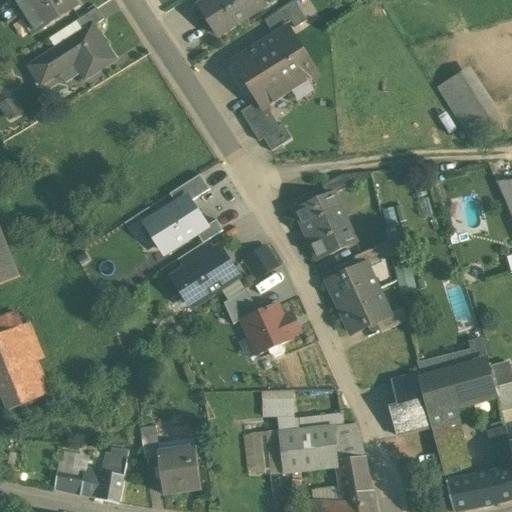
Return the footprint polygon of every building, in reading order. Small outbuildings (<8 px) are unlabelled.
[(12,0),(0,8),(0,12),(8,25),(20,17),(33,36),(44,29),(44,30),(81,6),(76,0),(12,0)] [(208,0),(198,7),(217,37),(264,7),(259,0),(208,0)] [(307,22),(294,3),(264,22),(272,34),(291,22),(295,29),(307,22)] [(97,9),(77,22),(83,33),(93,26),(93,27),(104,21),(97,9)] [(83,33),(29,68),(41,87),(74,65),(85,81),(115,61),(93,27),(93,26),(83,33)] [(288,29),(234,63),(258,102),(263,110),(267,108),(317,76),(288,29)] [(437,89),(471,143),(482,137),(498,127),(505,123),(470,68),(437,89)] [(263,110),(258,102),(240,113),(259,142),(263,140),(271,153),(291,140),(282,125),(279,127),(267,108),(263,110)] [(504,135),(498,127),(482,137),(487,145),(504,135)] [(342,176),(321,186),(326,197),(332,195),(355,184),(351,175),(342,176)] [(200,177),(171,195),(177,205),(187,198),(190,203),(209,191),(200,177)] [(511,181),(495,183),(511,220),(511,181)] [(326,197),(296,211),(307,236),(344,219),(332,195),(326,197)] [(177,205),(148,224),(167,254),(197,235),(207,229),(207,228),(190,203),(187,198),(177,205)] [(344,219),(307,236),(319,261),(356,244),(344,219)] [(222,232),(216,222),(207,228),(207,229),(197,235),(203,245),(222,232)] [(0,227),(0,285),(20,278),(0,227)] [(387,244),(354,258),(359,269),(366,266),(367,268),(390,257),(387,244)] [(220,249),(176,277),(184,289),(182,297),(190,299),(196,307),(239,279),(229,263),(224,266),(215,254),(221,250),(220,249)] [(264,249),(246,261),(259,281),(277,269),(264,249)] [(359,269),(328,284),(340,309),(378,292),(367,268),(366,266),(359,269)] [(247,290),(225,305),(234,325),(242,322),(258,315),(247,290)] [(378,292),(340,309),(352,335),(376,323),(390,317),(389,315),(378,292)] [(258,315),(242,322),(258,357),(269,352),(271,356),(275,359),(283,355),(284,350),(282,346),(293,341),(291,337),(297,334),(289,318),(284,320),(277,306),(258,315)] [(390,317),(376,323),(381,334),(406,323),(403,309),(389,315),(390,317)] [(0,318),(0,336),(22,328),(16,313),(0,318)] [(32,325),(22,328),(37,364),(46,361),(32,325)] [(22,328),(0,336),(0,387),(9,409),(49,394),(37,364),(22,328)] [(421,381),(420,382),(425,400),(428,414),(455,407),(496,396),(495,390),(488,363),(421,381)] [(419,376),(393,382),(399,406),(400,407),(425,400),(420,382),(419,381),(421,381),(419,376)] [(511,385),(495,390),(501,413),(511,410),(511,385)] [(262,394),(263,421),(295,420),(295,393),(262,394)] [(224,422),(223,394),(204,395),(208,422),(224,422)] [(263,421),(262,394),(223,394),(224,422),(263,421)] [(425,400),(400,407),(399,406),(391,408),(399,437),(433,430),(428,414),(425,400)] [(455,407),(428,414),(433,430),(433,431),(450,426),(460,423),(455,407)] [(450,426),(433,431),(447,484),(463,481),(450,426)] [(336,429),(337,463),(365,459),(356,427),(336,429)] [(156,429),(141,431),(144,454),(159,452),(156,429)] [(338,470),(337,463),(336,429),(280,436),(285,476),(338,470)] [(511,453),(510,444),(506,429),(496,432),(506,471),(511,468),(511,453)] [(285,476),(280,436),(248,439),(252,480),(285,476)] [(105,455),(101,473),(124,479),(129,454),(112,450),(111,456),(105,455)] [(196,451),(173,454),(174,457),(159,459),(165,497),(202,492),(196,451)] [(365,459),(337,463),(338,470),(340,488),(343,508),(343,511),(374,511),(372,493),(365,459)] [(511,468),(506,471),(490,476),(497,506),(511,501),(511,468)] [(101,473),(86,469),(84,479),(81,497),(120,506),(124,479),(101,473)] [(55,491),(81,497),(84,479),(59,473),(55,491)] [(463,481),(447,484),(454,511),(465,511),(497,506),(490,476),(463,481)] [(313,509),(343,508),(340,488),(311,491),(313,509)]
